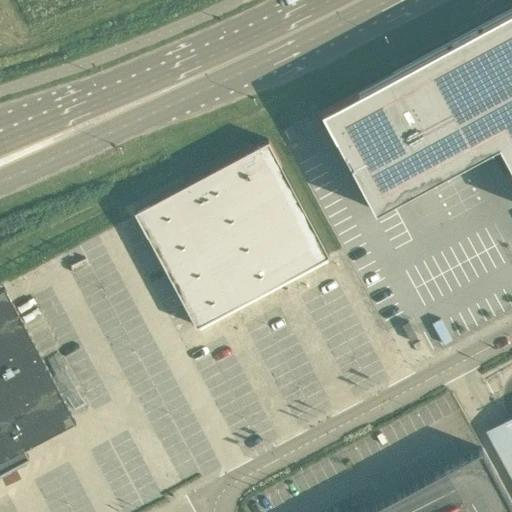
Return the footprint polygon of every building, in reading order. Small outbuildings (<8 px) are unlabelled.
[(339,100),(320,110),(374,210),(446,171),(448,170),(497,143),(511,169),(511,6),(394,70),(394,71),(339,100)] [(329,253),(268,139),(250,148),(134,210),(196,324),(329,253)] [(0,472),(0,473),(1,473),(2,474),(3,474),(4,474),(5,474),(6,474),(7,474),(8,474),(9,473),(10,473),(10,472),(11,471),(12,470),(12,469),(12,468),(12,467),(12,466),(12,465),(11,464),(29,455),(24,446),(22,443),(24,443),(30,439),(48,430),(54,426),(73,417),(13,306),(2,285),(0,286),(0,472)] [(511,416),(503,422),(487,431),(486,431),(498,453),(508,471),(511,478),(511,416)] [(511,511),(511,503),(482,447),(481,446),(468,453),(397,492),(380,501),(359,511),(511,511)]
